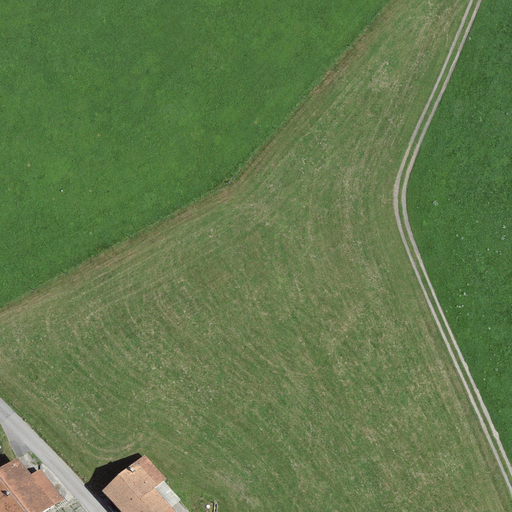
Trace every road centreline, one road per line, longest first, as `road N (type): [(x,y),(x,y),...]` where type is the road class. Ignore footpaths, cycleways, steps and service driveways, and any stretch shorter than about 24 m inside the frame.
road 1 (track): [(511,473),(399,214),(402,168),(474,0)]
road 2 (unclassified): [(103,511),(0,405)]
